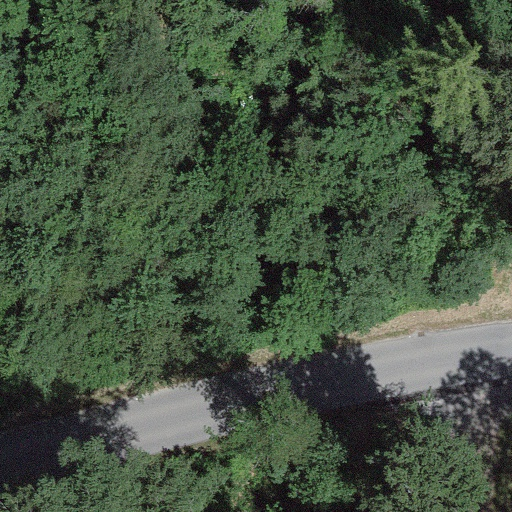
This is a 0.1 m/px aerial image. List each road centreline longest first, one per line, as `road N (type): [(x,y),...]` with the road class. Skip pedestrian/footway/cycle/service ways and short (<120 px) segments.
road 1 (unclassified): [(0,463),(324,381),(511,350)]
road 2 (track): [(477,511),(511,361)]
